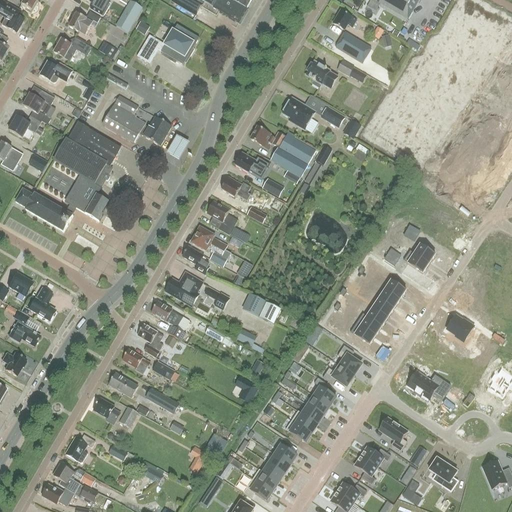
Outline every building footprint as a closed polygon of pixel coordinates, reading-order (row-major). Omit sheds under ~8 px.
[(1,26),(16,35),(24,23),(18,19),(21,13),(0,0),(0,16),(5,19),(1,26)] [(30,11),(36,0),(23,0),(25,1),(21,6),(30,11)] [(85,0),(85,2),(93,7),(91,11),(102,18),(112,1),(111,0),(85,0)] [(172,0),(171,3),(196,17),(204,4),(215,10),(214,11),(238,25),(247,11),(227,0),(172,0)] [(227,0),(247,11),(253,0),(227,0)] [(371,0),(370,1),(406,22),(419,0),(371,0)] [(128,35),(143,10),(132,3),(121,21),(127,25),(123,31),(128,35)] [(341,12),(333,25),(345,32),(348,26),(352,29),(357,22),(341,12)] [(85,37),(88,33),(92,26),(96,28),(101,20),(90,14),(86,20),(77,15),(69,28),(79,34),(80,34),(85,37)] [(143,36),(148,27),(140,23),(136,31),(143,36)] [(150,37),(137,58),(150,65),(158,51),(175,61),(179,54),(188,59),(190,56),(191,57),(195,50),(194,49),(200,39),(178,26),(166,46),(150,37)] [(373,37),(380,40),(384,30),(377,28),(373,37)] [(371,50),(345,34),(336,49),(362,64),(371,50)] [(389,36),(383,38),(385,48),(392,46),(389,36)] [(64,60),(64,59),(70,63),(77,52),(87,58),(92,49),(75,40),(72,46),(62,41),(54,54),(64,60)] [(113,61),(119,52),(111,47),(105,56),(113,61)] [(354,68),(343,62),(337,72),(349,78),(349,77),(354,69),(354,68)] [(73,73),(66,69),(60,66),(58,69),(49,64),(41,78),(53,85),(56,84),(59,80),(67,84),(73,73)] [(330,73),(314,64),(306,78),(314,82),(312,86),(320,90),(322,86),(331,91),(338,79),(329,74),(330,73)] [(354,69),(349,77),(357,82),(362,73),(354,69)] [(94,94),(97,88),(86,81),(83,87),(94,94)] [(41,112),(45,114),(49,107),(51,108),(56,101),(42,93),(38,99),(31,95),(23,108),(33,114),(31,117),(42,124),(42,123),(48,126),(51,121),(40,114),(41,112)] [(121,95),(103,127),(135,145),(140,135),(144,138),(143,139),(160,148),(166,137),(151,128),(150,130),(145,127),(146,126),(139,122),(146,109),(121,95)] [(288,123),(304,132),(315,114),(292,100),(282,116),(289,121),(288,123)] [(328,108),(321,119),(339,130),(345,119),(328,108)] [(44,132),(39,129),(42,124),(31,117),(27,124),(17,118),(9,133),(23,140),(28,131),(35,135),(35,134),(41,137),(44,132)] [(151,128),(166,137),(172,128),(156,119),(151,128)] [(352,122),(344,135),(353,140),(361,127),(352,122)] [(111,169),(110,168),(114,161),(106,156),(113,145),(79,124),(68,142),(67,141),(54,162),(81,178),(100,189),(101,190),(111,173),(112,172),(112,171),(112,170),(111,169)] [(279,149),(271,163),(300,180),(316,152),(294,141),(295,139),(287,134),(285,138),(278,134),(275,140),(271,138),(272,136),(257,128),(250,141),(264,149),(268,143),(279,149)] [(189,143),(176,136),(166,153),(178,160),(189,143)] [(2,144),(0,148),(0,160),(4,163),(2,168),(13,174),(18,165),(17,164),(22,156),(2,144)] [(106,156),(114,161),(121,149),(113,145),(106,156)] [(323,147),(315,162),(324,167),(332,152),(323,147)] [(269,165),(258,158),(256,162),(242,155),(235,167),(249,175),(250,173),(261,179),(269,165)] [(48,164),(35,157),(32,163),(38,166),(36,170),(42,173),(48,164)] [(23,191),(16,204),(27,210),(26,212),(64,234),(73,218),(71,216),(75,209),(99,223),(103,216),(102,215),(109,203),(96,195),(100,189),(81,178),(66,204),(71,206),(66,214),(35,196),(34,197),(23,191)] [(228,179),(221,191),(235,199),(237,196),(247,202),(251,196),(248,194),(251,188),(243,184),(242,187),(228,179)] [(266,184),(263,190),(279,199),(284,190),(274,184),(272,188),(266,184)] [(213,204),(207,214),(214,218),(213,219),(222,224),(219,231),(229,237),(230,236),(234,229),(238,222),(227,216),(230,211),(220,206),(220,207),(213,204)] [(251,208),(247,216),(263,225),(267,217),(251,208)] [(200,228),(196,236),(218,249),(219,246),(226,250),(228,247),(214,239),(215,237),(200,228)] [(234,229),(230,236),(244,244),(248,236),(234,229)] [(196,236),(191,244),(206,253),(207,251),(213,255),(210,261),(223,269),(231,255),(225,252),(226,250),(219,246),(218,249),(196,236)] [(418,245),(412,254),(429,266),(435,257),(418,245)] [(205,277),(210,268),(209,267),(209,266),(201,262),(204,257),(188,248),(182,258),(198,267),(195,271),(205,277)] [(410,253),(404,262),(423,275),(429,266),(412,254),(410,253)] [(237,276),(245,281),(248,276),(240,271),(237,276)] [(25,298),(33,285),(17,275),(9,288),(25,298)] [(197,294),(202,285),(187,276),(181,286),(173,281),(166,293),(193,308),(200,296),(197,294)] [(391,282),(385,292),(400,302),(406,292),(391,282)] [(0,287),(0,301),(2,303),(9,292),(0,287)] [(473,306),(468,313),(485,324),(494,310),(489,307),(494,299),(476,287),(468,299),(476,304),(474,307),(473,306)] [(50,323),(55,313),(46,307),(52,296),(42,290),(36,301),(35,300),(29,311),(50,323)] [(385,292),(379,301),(394,311),(400,302),(385,292)] [(214,307),(223,313),(230,300),(221,295),(214,307)] [(281,311),(250,296),(243,311),(274,326),(281,311)] [(379,301),(373,310),(388,320),(394,311),(379,301)] [(172,313),(173,312),(158,304),(152,315),(166,323),(172,327),(168,335),(181,343),(186,335),(177,330),(183,319),(172,313)] [(367,318),(367,319),(382,329),(388,320),(373,310),(367,318)] [(25,326),(29,318),(18,312),(13,319),(25,326)] [(363,315),(357,325),(376,338),(382,329),(367,319),(367,318),(363,315)] [(456,317),(447,331),(456,337),(455,338),(464,344),(474,328),(464,321),(463,322),(456,317)] [(11,334),(11,335),(9,338),(19,344),(21,341),(35,348),(41,338),(27,330),(17,324),(13,330),(13,331),(12,331),(12,332),(11,332),(11,333),(11,334)] [(357,325),(346,341),(356,348),(360,341),(370,347),(376,338),(357,325)] [(138,337),(151,345),(150,347),(149,347),(146,353),(156,359),(163,347),(160,345),(163,338),(158,335),(144,327),(138,337)] [(311,348),(322,332),(315,327),(304,343),(311,348)] [(222,344),(226,337),(209,328),(205,335),(222,344)] [(241,332),(237,341),(252,349),(256,339),(241,332)] [(165,345),(172,350),(177,342),(169,337),(165,345)] [(226,337),(222,344),(230,349),(234,342),(226,337)] [(298,365),(309,348),(303,345),(292,361),(298,365)] [(342,360),(338,367),(354,378),(359,371),(362,367),(351,359),(354,354),(344,348),(338,357),(342,360)] [(143,360),(129,352),(123,363),(137,370),(135,372),(143,377),(148,370),(151,365),(143,360)] [(25,364),(26,362),(15,355),(13,359),(7,355),(3,362),(9,366),(5,372),(16,378),(22,368),(24,369),(26,365),(25,364)] [(171,359),(168,365),(179,371),(182,364),(171,359)] [(158,363),(153,372),(170,382),(176,373),(158,363)] [(257,378),(260,372),(253,367),(249,374),(257,378)] [(329,370),(323,379),(333,386),(336,381),(347,388),(350,384),(350,385),(354,378),(338,367),(334,373),(329,370)] [(491,385),(488,390),(502,400),(509,390),(511,391),(511,377),(501,370),(498,375),(496,374),(489,384),(491,385)] [(132,400),(138,389),(116,375),(109,387),(132,400)] [(417,375),(408,388),(415,393),(414,395),(420,399),(422,397),(428,402),(433,395),(441,401),(450,388),(434,377),(430,384),(417,375)] [(243,391),(238,399),(249,405),(259,389),(241,378),(235,387),(243,391)] [(318,387),(312,397),(330,409),(336,399),(318,387)] [(174,416),(180,406),(151,390),(145,400),(174,416)] [(312,397),(306,406),(324,418),(330,409),(312,397)] [(114,426),(120,414),(114,411),(115,408),(100,400),(94,412),(108,420),(107,422),(114,426)] [(300,414),(300,415),(318,426),(324,418),(306,406),(300,414)] [(270,418),(275,411),(269,407),(264,414),(270,418)] [(343,423),(350,412),(344,408),(341,414),(338,412),(334,417),(343,423)] [(128,409),(119,424),(130,430),(139,415),(128,409)] [(298,413),(292,422),(312,435),(318,426),(300,415),(300,414),(298,413)] [(387,420),(379,432),(394,442),(391,447),(401,453),(407,444),(403,441),(408,434),(387,420)] [(292,422),(286,432),(306,445),(312,435),(292,422)] [(175,434),(179,436),(183,429),(179,426),(175,434)] [(88,456),(83,453),(87,447),(92,450),(96,444),(85,437),(81,443),(77,440),(76,442),(75,441),(72,445),(73,446),(67,457),(77,463),(81,465),(82,464),(88,456)] [(347,448),(357,454),(362,446),(352,440),(347,448)] [(279,446),(273,455),(291,467),(297,458),(279,446)] [(113,447),(110,452),(115,455),(113,457),(123,463),(128,455),(113,447)] [(367,449),(361,459),(377,469),(383,460),(387,463),(391,458),(380,451),(377,456),(367,449)] [(273,455),(267,464),(285,476),(291,467),(273,455)] [(416,468),(421,460),(414,455),(409,463),(416,468)] [(371,478),(377,469),(361,459),(355,468),(365,474),(361,479),(372,486),(375,481),(371,478)] [(437,460),(429,472),(445,482),(441,487),(451,494),(458,483),(453,480),(457,474),(437,460)] [(157,485),(164,473),(145,462),(138,474),(157,485)] [(497,463),(483,469),(492,491),(507,485),(509,490),(511,488),(511,476),(511,475),(504,478),(497,463)] [(261,473),(279,485),(285,476),(267,464),(261,473)] [(75,474),(61,466),(54,478),(61,482),(59,486),(66,490),(75,496),(75,495),(80,498),(81,497),(85,489),(71,480),(75,474)] [(413,477),(416,472),(410,468),(406,473),(413,477)] [(223,469),(217,477),(223,481),(228,472),(223,469)] [(259,471),(253,481),(273,494),(279,485),(261,473),(259,471)] [(86,475),(81,483),(92,489),(96,481),(86,475)] [(217,480),(208,493),(214,497),(222,484),(217,480)] [(253,481),(247,490),(267,503),(273,494),(253,481)] [(353,491),(343,485),(337,494),(353,505),(359,496),(363,499),(367,493),(357,487),(353,491)] [(75,496),(66,490),(64,493),(55,488),(54,489),(49,486),(42,498),(57,507),(59,504),(67,509),(75,496)] [(94,503),(98,495),(85,488),(85,489),(81,497),(94,503)] [(348,511),(353,505),(337,494),(331,504),(343,511),(348,511)] [(253,511),(254,511),(253,511),(242,504),(242,503),(241,503),(240,504),(235,511),(253,511)]
